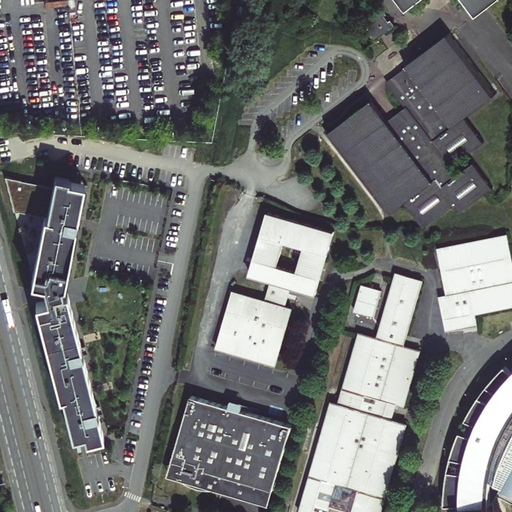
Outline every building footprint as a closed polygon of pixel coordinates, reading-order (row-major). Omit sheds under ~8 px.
[(395,0),(404,11),(419,0),(463,0),(475,15),(495,0),(395,0)] [(381,8),(363,22),(367,28),(366,29),(375,40),(394,25),(390,19),(388,21),(385,16),(387,15),(381,8)] [(371,100),(326,134),(387,214),(404,202),(423,226),(455,202),(462,211),(490,188),(471,163),(457,174),(451,166),(481,143),(462,118),(494,94),(455,40),(449,31),(408,63),(408,65),(387,82),(406,108),(387,122),(371,100)] [(158,139),(148,147),(151,151),(161,143),(158,139)] [(32,280),(41,281),(38,291),(41,300),(36,301),(60,396),(63,396),(73,436),(85,433),(87,440),(103,435),(92,393),(97,391),(96,385),(91,386),(77,333),(82,332),(81,325),(76,327),(67,290),(62,291),(61,283),(64,283),(73,226),(76,226),(77,220),(74,219),(81,183),(56,178),(54,186),(5,177),(14,210),(45,217),(32,280)] [(295,225),(297,221),(270,213),(252,274),(271,279),(265,298),(241,291),(240,296),(232,294),(216,347),(274,364),(292,306),(284,304),(290,285),(317,292),(334,232),(305,224),(304,228),(295,225)] [(448,335),(465,331),(464,327),(481,323),(478,313),(511,305),(511,251),(508,233),(438,247),(448,296),(440,298),(448,335)] [(298,509),(297,511),(325,511),(327,506),(337,471),(360,478),(350,511),(378,511),(404,423),(379,416),(384,400),(403,405),(406,394),(418,350),(403,346),(423,281),(396,273),(377,338),(358,332),(337,403),(329,401),(298,509)] [(380,290),(362,284),(354,310),(373,315),(380,290)] [(483,504),(457,507),(457,511),(508,511),(508,501),(493,503),(493,499),(493,496),(498,488),(511,494),(511,367),(504,360),(493,372),(482,385),(473,399),(464,415),(478,421),(473,431),(459,425),(454,438),(450,450),(466,455),(464,467),(447,463),(446,480),(444,501),(482,499),(483,504)] [(242,413),(231,410),(229,417),(189,406),(173,459),(181,460),(174,483),(175,485),(177,486),(180,489),(188,494),(193,496),(196,497),(200,498),(203,499),(207,499),(219,496),(220,494),(232,498),(231,500),(249,508),(255,511),(259,497),(274,489),(290,435),(240,420),(242,413)] [(461,421),(459,425),(473,431),(478,421),(464,415),(461,421)] [(450,450),(447,463),(464,467),(466,455),(450,450)] [(166,482),(175,485),(174,483),(181,460),(173,459),(166,482)] [(337,471),(327,506),(336,508),(349,511),(350,511),(360,478),(337,471)] [(258,511),(266,511),(274,489),(259,497),(255,511),(258,511)]
